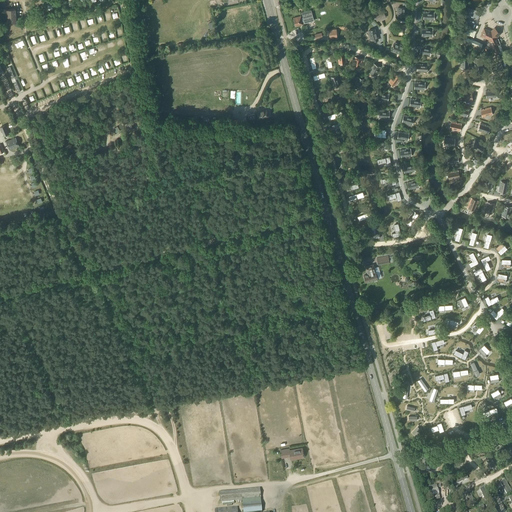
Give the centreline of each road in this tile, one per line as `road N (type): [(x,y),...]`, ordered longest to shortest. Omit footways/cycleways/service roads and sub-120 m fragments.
road 1 (primary): [(411,511),(267,0)]
road 2 (track): [(430,214),(414,239),(378,246),(351,230),(302,56),(345,46),(411,70)]
road 3 (track): [(87,269),(0,68)]
road 4 (track): [(394,455),(286,484),(185,497)]
road 5 (track): [(266,227),(87,269)]
road 6 (unknown): [(90,511),(80,479),(61,462),(40,453),(0,456)]
